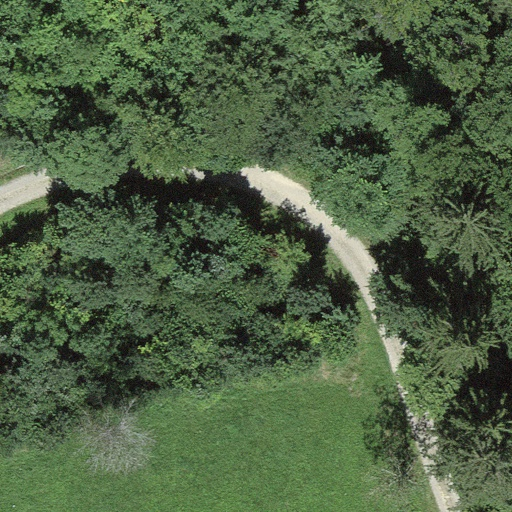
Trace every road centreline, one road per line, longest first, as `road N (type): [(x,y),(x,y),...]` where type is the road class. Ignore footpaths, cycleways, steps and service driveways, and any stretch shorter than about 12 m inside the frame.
road 1 (track): [(473,511),(376,275),(339,221),(267,174),(178,155),(79,166),(0,209)]
road 2 (track): [(360,253),(398,204),(408,134),(397,56),(364,0)]
